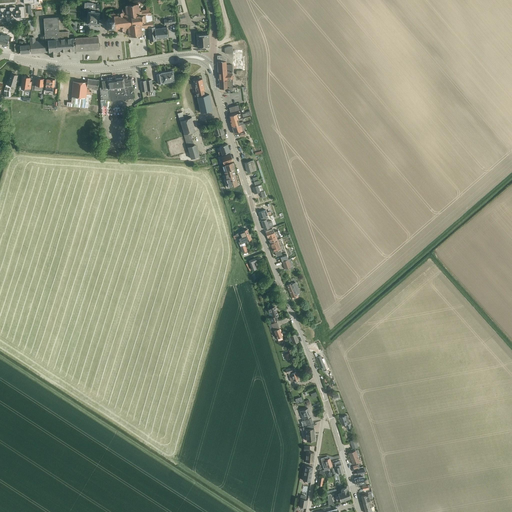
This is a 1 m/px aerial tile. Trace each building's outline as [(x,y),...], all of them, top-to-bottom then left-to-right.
[(95,3),(94,3),(93,3),(93,2),(87,2),(86,3),(84,2),(84,7),(88,8),(87,23),(92,23),(98,24),(99,12),(100,8),(95,8),(95,3)] [(130,36),(142,35),(141,31),(143,31),(142,27),(148,26),(149,27),(153,27),(152,14),(151,14),(150,6),(146,7),(146,10),(140,11),(140,7),(138,7),(138,3),(126,5),(127,8),(122,9),(122,11),(118,12),(118,13),(109,14),(109,17),(108,17),(108,18),(106,19),(107,27),(110,26),(111,31),(120,30),(120,31),(124,30),(125,33),(129,32),(130,36)] [(6,11),(5,11),(6,18),(6,21),(11,21),(10,17),(15,17),(15,10),(15,6),(9,7),(10,10),(6,11)] [(15,10),(15,17),(15,21),(20,20),(20,17),(25,16),(24,7),(24,6),(19,6),(19,10),(15,10)] [(173,16),(166,17),(166,19),(164,19),(164,25),(174,23),(173,16)] [(30,37),(31,52),(32,52),(45,51),(49,51),(49,52),(50,56),(60,55),(60,51),(99,48),(98,36),(93,37),(75,38),(73,38),(69,38),(68,31),(59,32),(58,17),(43,18),(45,36),(41,37),(41,41),(35,41),(34,37),(30,37)] [(153,27),(149,27),(150,40),(156,40),(156,38),(168,37),(167,27),(155,28),(155,27),(153,27)] [(0,33),(0,43),(6,46),(8,40),(5,39),(7,35),(0,33)] [(197,35),(197,42),(198,47),(209,46),(208,34),(197,35)] [(17,48),(17,53),(20,53),(30,52),(29,47),(29,44),(26,44),(26,42),(24,42),(24,41),(20,41),(20,45),(17,45),(17,48)] [(219,79),(220,88),(233,87),(232,71),(233,71),(232,64),(226,65),(226,58),(221,55),(217,55),(218,80),(219,79)] [(157,79),(158,83),(174,80),(173,75),(173,70),(161,72),(161,73),(157,74),(157,79)] [(15,86),(15,84),(17,80),(16,79),(18,75),(15,74),(15,73),(12,72),(12,73),(11,72),(8,81),(7,80),(4,90),(4,96),(11,96),(11,90),(9,90),(11,85),(15,86)] [(23,76),(22,81),(21,87),(24,88),(24,91),(30,92),(30,86),(31,82),(29,81),(30,77),(23,76)] [(101,80),(101,85),(102,87),(99,87),(101,100),(100,100),(100,107),(104,107),(104,102),(106,102),(106,99),(109,99),(109,101),(118,100),(118,102),(121,102),(121,100),(134,98),(132,77),(127,78),(127,76),(122,77),(123,78),(116,78),(115,77),(111,78),(111,79),(108,80),(108,79),(101,80)] [(88,78),(87,82),(87,87),(92,88),(92,89),(97,89),(99,80),(88,78)] [(54,87),(55,79),(50,79),(46,79),(45,86),(46,86),(46,90),(53,91),(53,87),(54,87)] [(140,81),(141,86),(142,91),(153,90),(152,84),(151,79),(140,81)] [(195,96),(197,96),(201,112),(212,110),(209,94),(205,95),(204,91),(204,89),(205,89),(202,79),(194,80),(195,85),(196,93),(194,93),(195,96)] [(87,82),(73,81),(71,96),(86,98),(86,95),(91,95),(91,92),(87,91),(87,87),(87,82)] [(86,98),(71,96),(71,102),(67,101),(66,106),(88,108),(89,97),(91,97),(91,95),(86,95),(86,98)] [(229,116),(231,122),(238,119),(237,113),(229,116)] [(191,117),(180,121),(191,158),(197,157),(194,145),(190,133),(195,131),(191,117)] [(221,134),(222,139),(225,138),(221,124),(213,126),(216,135),(221,134)] [(232,127),(234,133),(244,130),(242,124),(240,125),(240,124),(232,127)] [(227,143),(223,145),(219,146),(222,154),(230,151),(227,143)] [(231,154),(226,155),(221,157),(223,163),(228,162),(233,160),(231,154)] [(244,162),(248,172),(256,169),(253,160),(244,162)] [(224,172),(226,178),(235,175),(233,169),(234,168),(232,162),(224,165),(226,171),(224,172)] [(238,184),(235,175),(226,178),(224,179),(227,188),(238,184)] [(261,184),(258,185),(252,187),(254,193),(263,191),(261,184)] [(266,209),(258,212),(260,217),(271,214),(272,213),(270,208),(266,209)] [(265,216),(261,218),(261,221),(264,229),(269,228),(269,227),(273,226),(271,220),(267,222),(266,219),(267,219),(266,216),(265,216)] [(235,234),(237,239),(249,234),(247,229),(235,234)] [(280,249),(281,249),(273,229),(265,232),(267,238),(268,237),(273,251),(275,251),(276,256),(277,256),(276,255),(281,253),(280,250),(280,249)] [(249,234),(237,239),(239,244),(251,239),(249,234)] [(291,266),(287,255),(280,257),(282,261),(285,268),(291,266)] [(296,281),(292,283),(292,282),(286,285),(293,299),(298,297),(297,295),(296,293),(300,292),(296,281)] [(270,308),(268,308),(269,313),(270,315),(272,314),(272,317),(270,318),(269,318),(271,322),(272,321),(273,321),(277,319),(276,316),(278,315),(275,306),(273,307),(270,308)] [(277,322),(272,324),(277,338),(282,336),(277,322)] [(287,336),(289,341),(291,340),(293,344),(299,341),(295,333),(287,336)] [(321,368),(322,371),(328,369),(323,355),(316,357),(320,368),(321,368)] [(291,368),(286,369),(287,373),(288,373),(289,375),(291,382),(294,380),(295,384),(298,383),(297,380),(298,379),(296,372),(292,373),(291,372),(292,371),(293,371),(292,367),(291,368)] [(300,421),(303,427),(313,423),(311,417),(307,419),(307,418),(311,416),(308,408),(300,411),(303,419),(304,419),(305,420),(300,421)] [(346,425),(347,429),(351,427),(347,415),(340,417),(342,425),(346,425)] [(307,426),(303,427),(303,429),(306,429),(307,441),(315,440),(314,428),(308,429),(307,426)] [(358,446),(355,439),(350,441),(353,448),(358,446)] [(352,451),(352,450),(349,451),(349,452),(348,453),(353,464),(360,461),(357,454),(359,453),(357,449),(352,451)] [(321,458),(324,468),(332,465),(330,458),(328,459),(327,456),(321,458)] [(340,461),(334,463),(335,466),(336,466),(339,475),(344,473),(340,461)] [(305,466),(303,480),(310,481),(313,467),(305,466)] [(354,479),(356,485),(365,482),(363,476),(354,479)] [(338,493),(339,496),(340,501),(351,497),(348,490),(346,487),(342,489),(340,489),(341,492),(338,493)] [(361,496),(363,502),(370,500),(369,497),(372,496),(371,493),(361,496)] [(299,506),(306,507),(307,499),(302,498),(302,497),(299,496),(299,498),(300,498),(299,506)] [(370,500),(363,502),(365,511),(369,511),(372,511),(371,507),(372,506),(370,500)]
